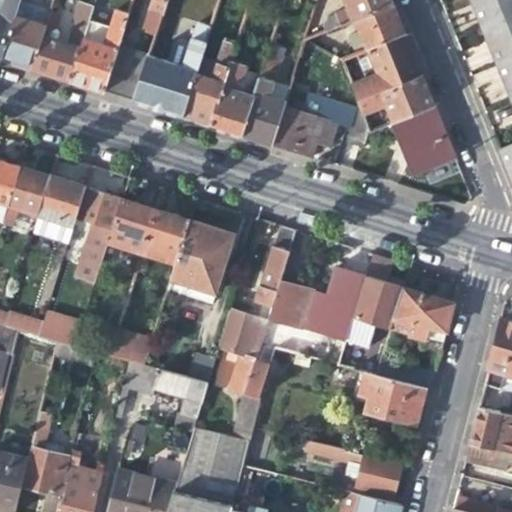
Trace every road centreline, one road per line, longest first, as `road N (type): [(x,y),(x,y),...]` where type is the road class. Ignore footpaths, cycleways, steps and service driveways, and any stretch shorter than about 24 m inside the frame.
road 1 (residential): [(490,250),(0,96)]
road 2 (residential): [(424,511),(490,250)]
road 3 (residential): [(412,0),(498,212),(490,250)]
